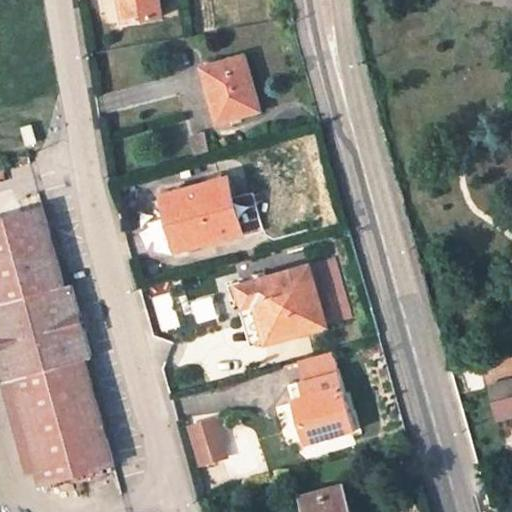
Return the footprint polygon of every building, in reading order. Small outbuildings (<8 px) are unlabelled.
[(121,0),(125,20),(162,15),(159,0),(121,0)] [(206,65),(211,82),(209,83),(219,119),(259,108),(244,55),(206,65)] [(22,125),(27,142),(36,140),(30,123),(22,125)] [(166,194),(180,246),(241,229),(227,177),(166,194)] [(271,211),(278,237),(318,226),(311,200),(271,211)] [(0,356),(7,380),(15,378),(44,484),(115,464),(86,359),(93,358),(71,283),(64,284),(41,205),(0,216),(0,356)] [(303,246),(309,265),(325,322),(351,315),(329,239),(303,246)] [(244,308),(259,303),(269,338),(325,322),(309,265),(255,281),(254,277),(238,282),(244,308)] [(307,442),(355,428),(338,372),(333,352),(300,361),(306,381),(290,385),(307,442)] [(511,377),(488,384),(497,418),(511,413),(511,377)] [(204,425),(210,444),(222,441),(216,421),(204,425)] [(304,495),(308,511),(350,511),(342,484),(304,495)]
